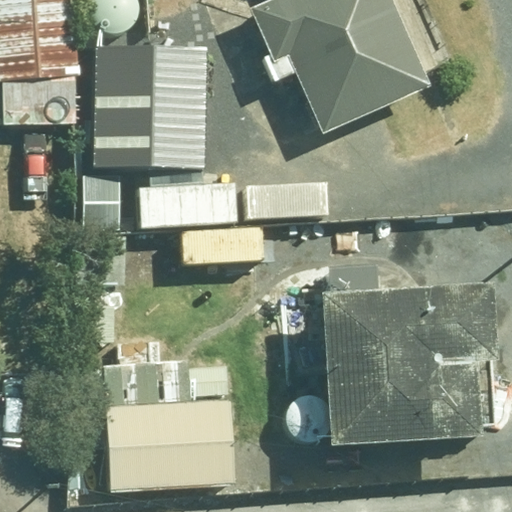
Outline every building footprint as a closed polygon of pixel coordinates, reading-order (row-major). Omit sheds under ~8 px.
[(73,0),(0,0),(0,83),(79,77),(73,0)] [(214,0),(84,46),(104,108),(152,91),(163,122),(246,93),(214,0)] [(326,136),(431,82),(389,0),(274,0),(260,8),(326,136)] [(487,367),(502,366),(499,287),(331,294),(337,447),(490,440),(487,367)] [(108,368),(114,494),(236,488),(232,405),(191,407),(189,364),(108,368)] [(29,511),(43,462),(0,450),(0,511),(29,511)]
